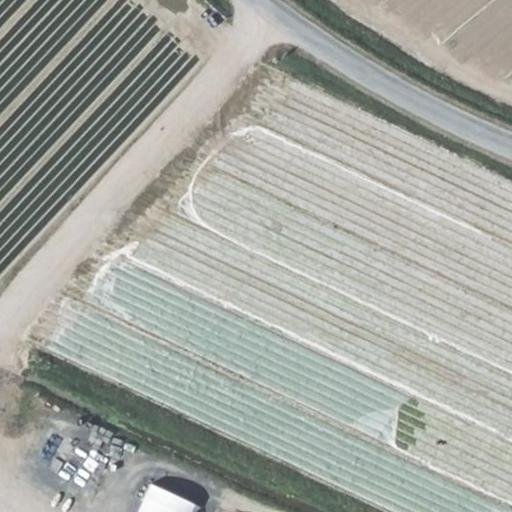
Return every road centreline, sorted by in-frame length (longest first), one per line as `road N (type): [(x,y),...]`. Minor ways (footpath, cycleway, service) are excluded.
road 1 (track): [(0,329),(273,11)]
road 2 (unclassified): [(511,152),(470,138),(258,0)]
